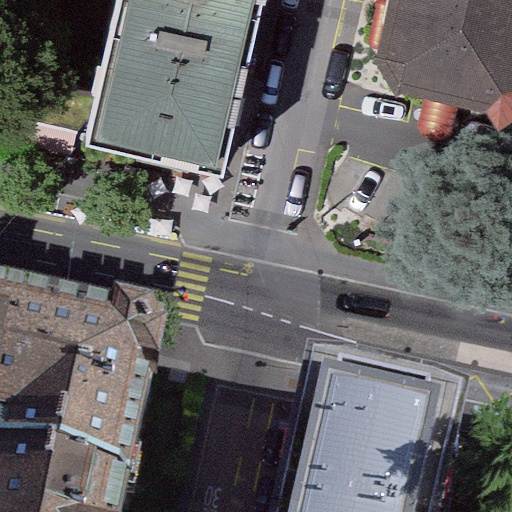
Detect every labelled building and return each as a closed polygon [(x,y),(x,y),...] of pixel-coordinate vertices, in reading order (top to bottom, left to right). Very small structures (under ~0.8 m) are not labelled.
[(221,153),(256,0),(126,0),(97,124),(221,153)] [(511,0),(399,0),(389,49),(404,73),(498,95),(511,87),(511,0)] [(149,364),(0,331),(0,471),(8,473),(4,495),(81,511),(132,511),(162,382),(149,364)] [(449,511),(464,447),(314,414),(292,511),(449,511)] [(81,511),(4,495),(0,511),(81,511)]
